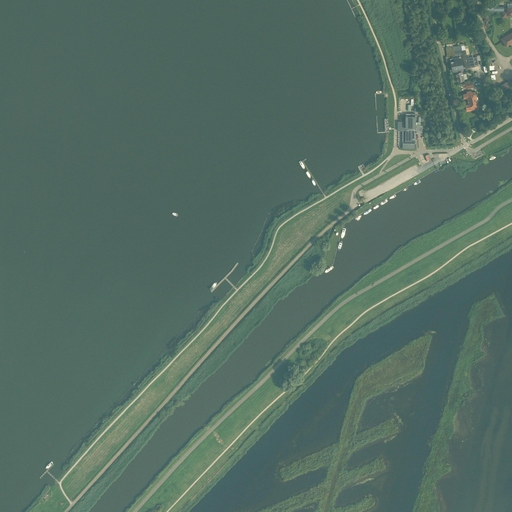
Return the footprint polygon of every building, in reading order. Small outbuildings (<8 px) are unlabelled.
[(511,3),(507,4),(507,8),(506,8),(507,12),(501,12),(501,18),(507,18),(507,16),(511,15),(511,3)] [(486,4),(486,12),(504,11),(503,6),(493,7),(493,4),(486,4)] [(511,31),(501,39),(506,47),(511,42),(511,31)] [(446,48),(447,56),(448,56),(455,55),(461,54),(460,51),(461,51),(460,46),(453,47),(446,48)] [(465,50),(461,51),(465,68),(475,66),(472,55),(471,54),(466,55),(465,50)] [(455,62),(451,63),(453,71),(463,69),(460,57),(454,59),(455,62)] [(454,83),(455,82),(465,80),(464,79),(466,78),(465,74),(463,74),(463,72),(459,73),(458,72),(452,73),(454,83)] [(497,94),(503,91),(511,86),(508,81),(500,86),(495,89),(497,94)] [(478,107),(475,91),(471,92),(470,91),(466,92),(467,93),(463,94),(464,99),(466,98),(468,105),(465,105),(467,111),(475,109),(475,108),(478,107)] [(405,122),(403,122),(403,123),(402,130),(402,144),(414,144),(414,139),(415,139),(415,133),(422,133),(422,125),(415,125),(415,115),(405,115),(405,122)] [(332,264),(322,272),(324,275),(335,267),(347,228),(439,173),(437,169),(343,225),(332,264)]
